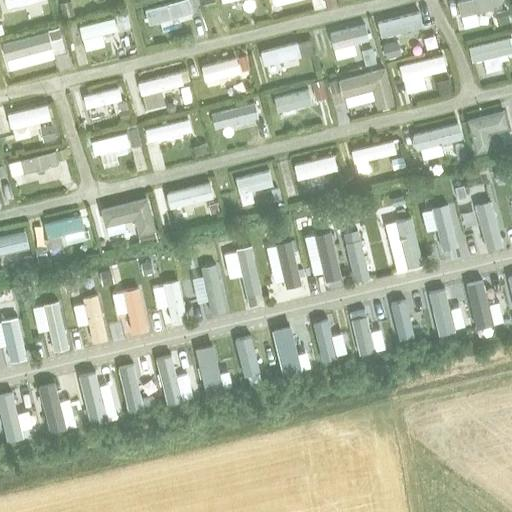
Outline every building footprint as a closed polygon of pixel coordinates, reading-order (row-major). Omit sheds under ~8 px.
[(190,13),(186,0),(178,0),(143,9),(147,25),(190,13)] [(500,7),(498,0),(462,0),(456,2),(460,17),(500,7)] [(422,28),(418,12),(377,22),(381,38),(422,28)] [(114,31),(111,18),(77,26),(80,39),(114,31)] [(368,40),(364,24),(327,34),(331,49),(368,40)] [(50,48),(46,31),(1,43),(5,60),(50,48)] [(511,53),(508,37),(467,46),(471,62),(511,53)] [(299,56),(296,43),(259,52),(262,66),(299,56)] [(446,69),(442,55),(398,67),(401,81),(446,69)] [(238,72),(234,58),(200,67),(204,82),(238,72)] [(396,102),(386,66),(340,78),(344,95),(373,87),(379,107),(396,102)] [(181,85),(178,71),(136,82),(140,95),(181,85)] [(337,79),(328,81),(331,93),(340,91),(337,79)] [(121,99),(118,87),(83,97),(86,109),(121,99)] [(310,104),(306,89),(272,97),(276,113),(310,104)] [(257,118),(253,103),(210,113),(214,128),(257,118)] [(49,119),(45,104),(4,114),(8,129),(49,119)] [(507,126),(503,109),(465,118),(474,152),(491,147),(487,131),(507,126)] [(190,131),(186,118),(143,129),(147,142),(190,131)] [(460,138),(455,123),(411,135),(415,151),(460,138)] [(127,145),(124,132),(89,141),(93,154),(127,145)] [(394,153),(391,140),(349,150),(353,163),(394,153)] [(57,165),(53,151),(19,160),(22,174),(57,165)] [(336,171),(332,155),(293,165),(296,180),(336,171)] [(271,186),(268,171),(234,179),(238,194),(271,186)] [(212,198),(208,182),(165,193),(169,209),(212,198)] [(157,229),(148,196),(102,208),(106,225),(135,217),(140,234),(157,229)] [(501,246),(490,201),(474,205),(485,250),(501,246)] [(456,247),(446,204),(431,208),(441,251),(456,247)] [(83,230),(79,215),(42,224),(45,239),(83,230)] [(421,264),(410,218),(395,221),(406,268),(421,264)] [(368,278),(356,231),(341,234),(353,282),(368,278)] [(0,255),(26,249),(22,232),(0,236),(0,255)] [(340,277),(329,232),(313,236),(324,281),(340,277)] [(300,285),(290,241),(274,245),(285,289),(300,285)] [(260,291),(250,246),(235,250),(245,294),(260,291)] [(225,309),(214,264),(199,268),(210,312),(225,309)] [(187,321),(177,281),(162,284),(172,325),(187,321)] [(492,325),(482,282),(466,285),(476,328),(492,325)] [(147,331),(137,288),(121,291),(132,334),(147,331)] [(454,333),(444,289),(429,293),(438,336),(454,333)] [(106,340),(95,295),(80,299),(91,343),(106,340)] [(413,338),(404,301),(389,304),(398,341),(413,338)] [(67,349),(57,302),(41,306),(52,352),(67,349)] [(373,352),(364,309),(348,312),(358,356),(373,352)] [(25,359),(16,318),(0,321),(0,324),(8,363),(25,359)] [(336,359),(327,319),(312,323),(321,362),(336,359)] [(300,374),(289,327),(271,331),(282,378),(300,374)] [(259,374),(250,337),(234,341),(243,378),(259,374)] [(222,392),(212,346),(194,350),(205,396),(222,392)] [(180,401),(170,356),(154,359),(165,405),(180,401)] [(142,410),(132,364),(117,368),(126,413),(142,410)] [(106,422),(94,372),(77,376),(89,426),(106,422)] [(64,430),(52,384),(37,388),(49,434),(64,430)] [(22,440),(11,393),(0,395),(0,423),(5,444),(22,440)]
